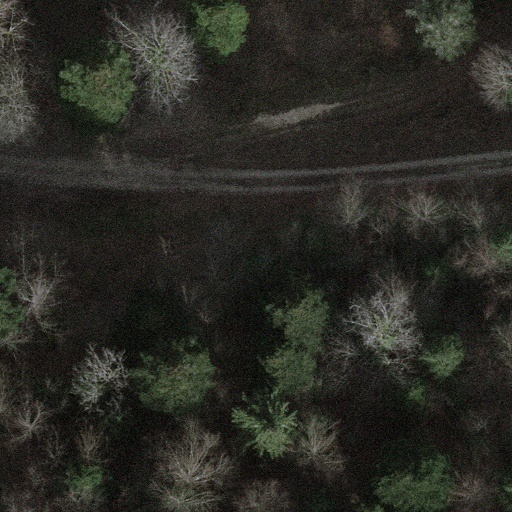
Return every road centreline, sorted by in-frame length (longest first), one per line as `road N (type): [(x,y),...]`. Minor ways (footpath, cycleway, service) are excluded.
road 1 (track): [(511,168),(448,180),(155,188),(0,169)]
road 2 (track): [(69,177),(402,95),(511,54)]
